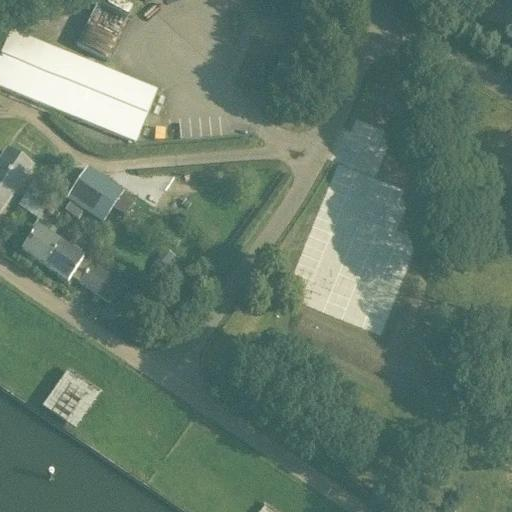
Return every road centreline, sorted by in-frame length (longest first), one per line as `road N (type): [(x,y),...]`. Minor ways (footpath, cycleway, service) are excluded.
road 1 (residential): [(167,381),(317,149),(373,17)]
road 2 (residential): [(167,381),(362,511)]
road 3 (residential): [(0,266),(167,381)]
road 4 (unclassified): [(511,103),(373,17)]
